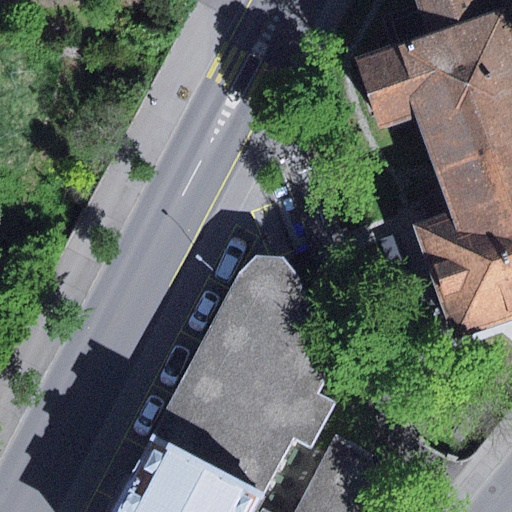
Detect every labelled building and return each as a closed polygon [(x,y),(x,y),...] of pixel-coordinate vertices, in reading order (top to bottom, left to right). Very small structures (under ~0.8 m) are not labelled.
[(458,338),(511,319),(511,31),(501,0),(415,0),(428,36),(357,61),(381,130),(416,118),(447,208),(449,213),(418,223),(458,338)] [(284,258),(256,257),(237,276),(152,438),(264,495),(292,440),(312,452),(335,403),(318,393),(336,367),(301,278),(284,258)] [(511,367),(497,385),(511,397),(511,367)] [(422,369),(395,376),(400,395),(427,388),(422,369)] [(270,511),(259,506),(264,495),(152,438),(111,511),(270,511)]
